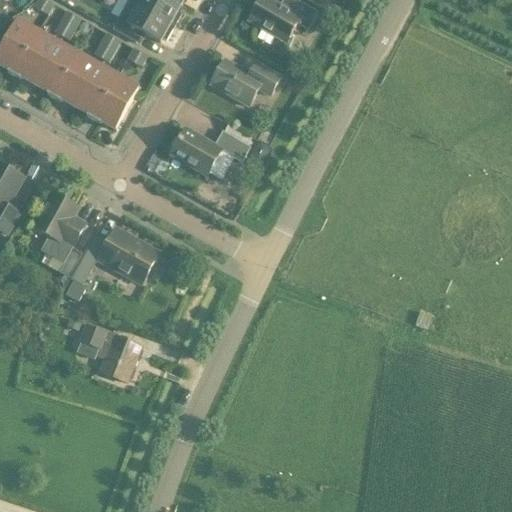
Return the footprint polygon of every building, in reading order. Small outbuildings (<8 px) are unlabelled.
[(38,0),(34,10),(42,14),(47,3),(42,0),(38,0)] [(144,0),(141,7),(175,26),(182,15),(179,13),(183,6),(172,0),(144,0)] [(287,43),(298,25),(308,31),(318,13),(296,0),(292,0),(286,11),(268,0),(261,0),(249,21),(287,43)] [(113,32),(135,44),(140,34),(161,46),(164,41),(167,42),(175,26),(141,7),(130,1),(113,32)] [(55,7),(47,3),(42,14),(49,18),(55,7)] [(54,35),(62,39),(74,18),(66,14),(54,35)] [(74,18),(62,39),(70,43),(81,22),(74,18)] [(0,67),(8,72),(17,77),(40,34),(18,22),(0,54),(0,67)] [(58,45),(40,34),(17,77),(22,80),(35,87),(58,45)] [(94,57),(102,61),(114,40),(106,36),(94,57)] [(121,44),(114,40),(102,61),(110,65),(121,44)] [(48,95),(55,98),(79,56),(58,45),(35,87),(48,95)] [(148,59),(133,51),(127,61),(143,70),(148,59)] [(79,56),(55,98),(75,109),(98,67),(79,56)] [(257,64),(250,75),(226,61),(211,86),(248,108),(258,90),(270,97),(281,78),(257,64)] [(88,117),(94,120),(118,77),(98,67),(75,109),(88,117)] [(115,132),(139,89),(118,77),(94,120),(101,124),(115,132)] [(207,177),(222,152),(241,164),(250,149),(223,132),(214,147),(186,130),(170,156),(207,177)] [(265,162),(269,155),(268,149),(262,146),(256,148),(252,155),(254,161),(260,165),(265,162)] [(20,214),(7,207),(23,179),(18,176),(0,165),(0,231),(7,236),(20,214)] [(59,273),(70,279),(83,255),(72,249),(86,225),(74,219),(78,209),(53,195),(35,229),(49,237),(40,252),(64,265),(59,273)] [(160,255),(114,229),(98,260),(86,253),(70,282),(74,284),(66,298),(79,305),(86,290),(82,288),(97,261),(142,286),(160,255)] [(67,328),(78,332),(81,324),(70,320),(67,328)] [(107,334),(86,325),(78,343),(100,352),(97,357),(105,361),(100,374),(126,385),(141,347),(107,334)]
